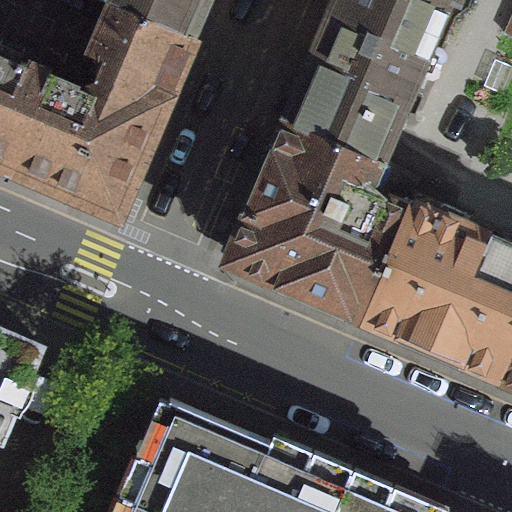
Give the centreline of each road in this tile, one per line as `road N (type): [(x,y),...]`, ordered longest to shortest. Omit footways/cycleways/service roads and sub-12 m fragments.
road 1 (residential): [(511,457),(144,299)]
road 2 (residential): [(144,299),(268,0)]
road 3 (residential): [(144,299),(0,237)]
